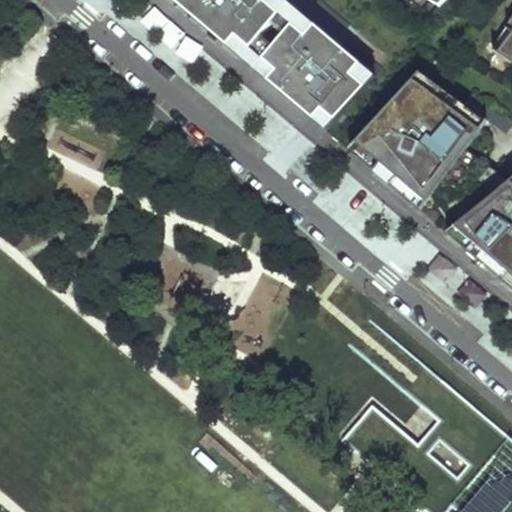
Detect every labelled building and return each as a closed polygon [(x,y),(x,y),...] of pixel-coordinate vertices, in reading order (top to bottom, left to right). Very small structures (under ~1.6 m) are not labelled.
[(290,5),(284,0),(172,0),(243,60),(290,5)] [(302,15),(290,5),(243,60),(255,70),(302,15)] [(376,78),(302,15),(255,70),(327,131),(376,78)] [(511,35),(498,54),(511,61),(511,35)] [(420,86),(356,156),(511,288),(511,183),(468,150),(482,131),(420,86)] [(425,511),(505,511),(511,504),(511,438),(427,367),(405,394),(439,422),(419,445),(374,406),(343,442),(424,511),(425,511)]
